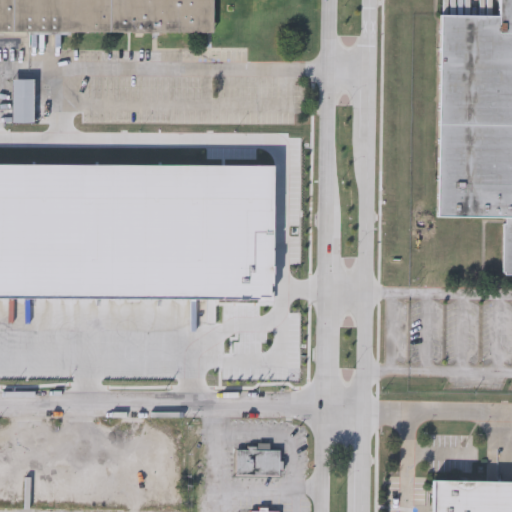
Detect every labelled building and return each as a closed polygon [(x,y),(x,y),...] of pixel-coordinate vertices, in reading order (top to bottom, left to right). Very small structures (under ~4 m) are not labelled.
[(0,0),(211,0),(211,31),(0,30),(0,0)] [(511,273),(501,273),(502,217),(436,216),(439,13),(497,13),(497,0),(511,0),(511,273)] [(12,81),(13,137),(39,137),(39,124),(34,124),(34,81),(12,81)] [(233,446),(278,447),(278,477),(232,476),(233,446)] [(511,511),(431,511),(432,478),(511,479),(511,511)]
